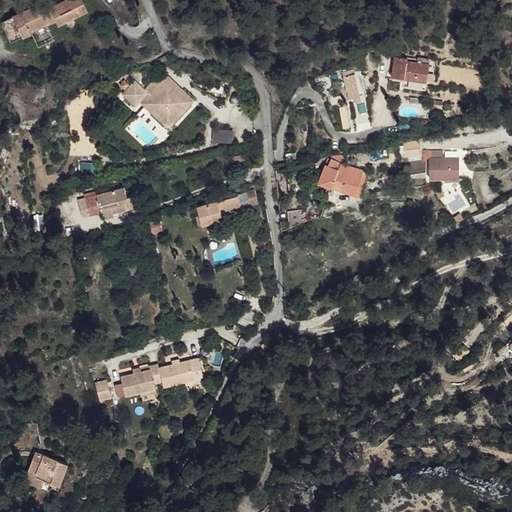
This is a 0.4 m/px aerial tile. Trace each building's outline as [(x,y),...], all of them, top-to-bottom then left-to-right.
[(29,0),(13,8),(23,29),(31,25),(31,23),(47,15),(48,17),(56,13),(58,18),(88,4),(86,0),(74,0),(54,10),(49,0),(29,0)] [(49,0),(54,10),(74,0),(49,0)] [(23,29),(13,8),(1,14),(11,34),(23,29)] [(401,50),(400,66),(411,67),(411,72),(435,76),(438,59),(436,59),(424,57),(415,55),(416,52),(401,50)] [(362,64),(368,91),(373,90),(367,63),(362,64)] [(368,91),(362,64),(351,67),(355,86),(356,86),(358,93),(368,91)] [(163,78),(141,102),(165,124),(187,100),(163,78)] [(131,81),(120,93),(132,104),(143,92),(131,81)] [(404,156),(421,156),(420,140),(404,141),(404,156)] [(302,148),(287,151),(289,160),(304,157),(302,148)] [(432,154),(429,154),(430,174),(460,172),(459,152),(443,153),(432,154)] [(321,181),(334,185),(340,166),(343,162),(343,160),(344,153),(330,157),(321,181)] [(340,166),(334,185),(357,194),(358,192),(366,169),(343,160),(343,162),(340,166)] [(366,169),(358,192),(361,193),(370,170),(366,169)] [(81,194),(86,214),(98,210),(118,204),(117,196),(123,195),(120,182),(81,194)] [(257,199),(254,190),(246,193),(249,202),(257,199)] [(100,215),(127,206),(123,195),(117,196),(118,204),(98,210),(100,215)] [(195,204),(200,223),(219,218),(218,213),(240,207),(237,195),(215,201),(214,199),(195,204)] [(256,203),(250,205),(252,213),(258,212),(256,203)] [(289,208),(291,225),(312,216),(305,207),(289,208)] [(156,217),(147,219),(150,231),(160,228),(156,217)] [(125,271),(127,280),(138,275),(136,266),(125,271)] [(340,282),(345,291),(362,281),(357,272),(340,282)] [(245,310),(241,322),(251,325),(255,313),(245,310)] [(267,346),(262,351),(266,355),(271,349),(267,346)] [(118,377),(121,389),(137,386),(153,383),(151,377),(159,375),(160,381),(182,376),(191,374),(191,371),(200,368),(197,351),(177,356),(169,357),(156,361),(155,357),(147,359),(147,363),(130,366),(117,369),(118,377)] [(191,374),(182,376),(183,379),(202,375),(200,368),(191,371),(191,374)] [(118,377),(111,379),(114,391),(121,389),(118,377)] [(105,391),(103,380),(92,382),(95,393),(105,391)] [(105,391),(95,393),(96,400),(106,397),(105,391)] [(27,445),(19,466),(27,469),(26,472),(46,479),(51,481),(60,457),(27,445)] [(27,469),(19,466),(17,473),(25,475),(23,480),(32,484),(32,482),(39,485),(46,479),(26,472),(27,469)]
